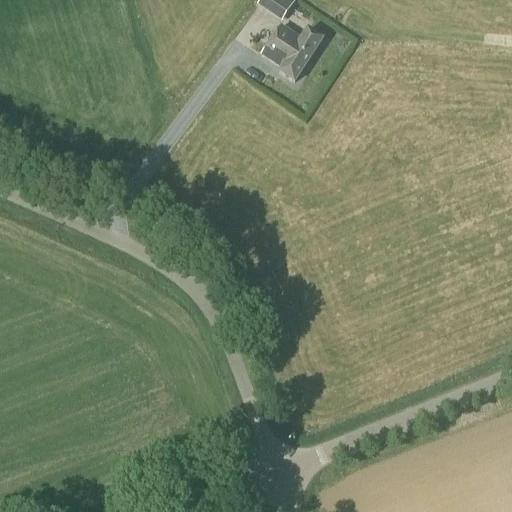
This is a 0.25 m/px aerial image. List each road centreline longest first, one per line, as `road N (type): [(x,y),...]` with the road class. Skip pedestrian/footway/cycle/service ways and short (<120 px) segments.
road 1 (unclassified): [(275,476),(204,301),(144,252),(0,191)]
road 2 (unclassified): [(275,476),(511,382)]
